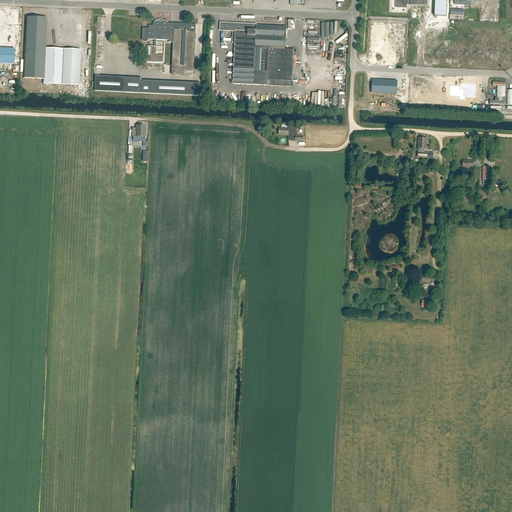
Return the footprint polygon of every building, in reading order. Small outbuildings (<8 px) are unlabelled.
[(396,0),(396,8),(407,8),(407,5),(413,6),(419,6),(427,6),(427,0),(396,0)] [(435,0),(434,16),(447,17),(447,0),(435,0)] [(79,86),(81,50),(45,49),(47,19),(27,18),(24,78),(44,79),(44,84),(61,85),(79,86)] [(158,20),(157,21),(156,22),(155,22),(154,23),(153,23),(153,26),(149,26),(148,29),(143,29),(142,40),(142,41),(143,42),(144,42),(145,42),(146,42),(148,41),(148,40),(155,40),(155,47),(147,46),(147,55),(146,55),(145,60),(147,60),(147,62),(163,63),(163,56),(156,56),(157,40),(168,40),(168,42),(173,43),(172,75),(184,76),(184,71),(194,72),(196,25),(184,24),(184,23),(181,23),(181,24),(168,23),(168,22),(168,21),(167,21),(166,21),(166,20),(165,20),(164,20),(163,21),(163,20),(161,21),(160,20),(159,20),(158,20)] [(294,50),(285,50),(286,28),(256,26),(256,25),(220,23),(220,31),(233,32),(232,43),(235,43),(233,84),(292,87),(292,82),(294,50)] [(388,44),(388,48),(390,48),(399,48),(400,40),(388,40),(388,44)] [(0,63),(14,64),(15,49),(0,48),(0,63)] [(390,48),(390,59),(399,60),(399,48),(390,48)] [(97,77),(96,92),(201,97),(201,84),(142,81),(142,79),(97,77)] [(397,94),(398,81),(372,80),(372,93),(397,94)] [(319,93),(312,93),(311,106),(317,106),(317,105),(321,105),(321,101),(325,101),(325,91),(319,91),(319,93)] [(299,104),(300,93),(288,93),(287,103),(299,104)] [(327,95),(326,102),(329,103),(329,106),(333,106),(335,93),(330,93),(329,95),(327,95)] [(132,128),(132,137),(133,137),(133,142),(143,142),(143,146),(148,147),(148,142),(145,142),(145,136),(145,126),(136,126),(136,129),(132,128)] [(288,136),(288,135),(295,136),(295,138),(296,138),(296,141),(303,142),(303,136),(297,136),(297,129),(279,128),(279,135),(288,136)] [(426,150),(427,139),(418,139),(418,149),(418,152),(417,157),(427,158),(428,152),(424,152),(424,150),(426,150)]
